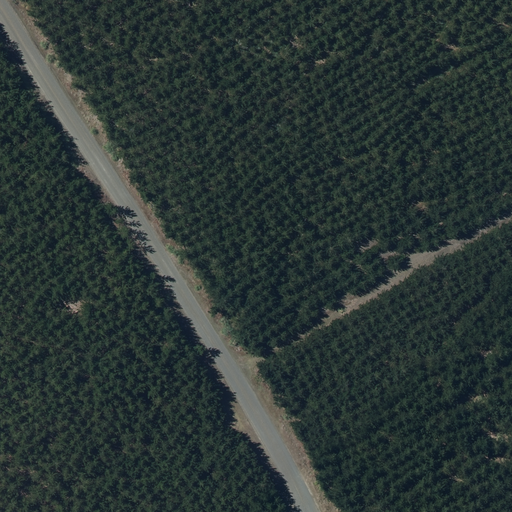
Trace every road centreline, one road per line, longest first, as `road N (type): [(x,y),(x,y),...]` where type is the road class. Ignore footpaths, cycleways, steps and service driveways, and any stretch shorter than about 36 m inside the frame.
road 1 (track): [(3,0),(54,103),(231,369),(311,511)]
road 2 (track): [(231,369),(511,221)]
